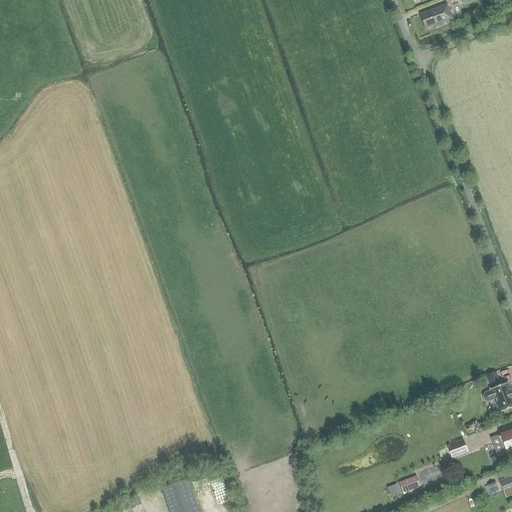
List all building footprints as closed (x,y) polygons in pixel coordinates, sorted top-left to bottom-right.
[(435,29),(454,22),(447,5),(421,15),(426,30),(434,27),(435,29)] [(499,381),(496,372),(486,376),(489,385),(499,381)] [(499,413),(511,407),(511,391),(508,383),(490,390),(491,391),(487,393),(485,394),(484,396),(484,399),(486,401),(488,402),(490,401),(494,400),(499,413)] [(477,431),(474,423),(465,427),(468,435),(477,431)] [(511,431),(510,433),(509,432),(498,436),(501,445),(504,444),(507,451),(511,449),(511,431)] [(453,458),(467,452),(463,441),(448,447),(453,458)] [(420,486),(416,477),(399,483),(403,493),(420,486)] [(511,489),(511,477),(499,482),(503,493),(511,489)] [(169,511),(199,511),(189,480),(162,489),(169,511)] [(492,497),(500,494),(496,483),(488,486),(492,497)]
